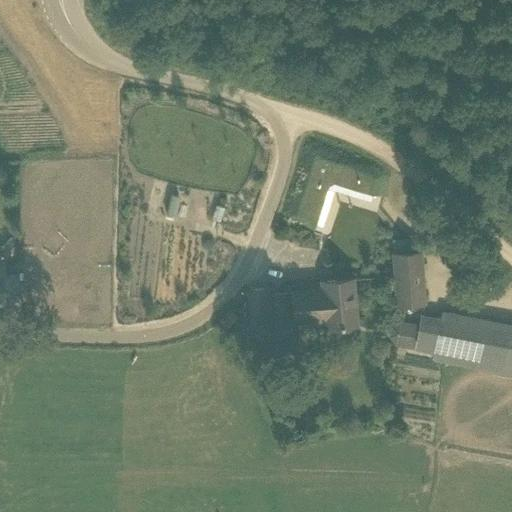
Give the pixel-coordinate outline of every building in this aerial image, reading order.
[(334,183),(369,194),(373,182),(359,177),(360,173),(315,158),(298,215),(317,222),(329,186),(334,183)] [(397,305),(424,303),(420,251),(393,253),(397,305)] [(291,291),(291,292),(294,322),(309,321),(310,326),(325,324),(325,327),(357,325),(353,278),(321,281),(322,289),(291,291)] [(270,329),(267,294),(267,287),(248,289),(250,308),(252,331),(270,329)] [(415,348),(511,366),(511,325),(442,313),(441,320),(421,316),(415,348)]
